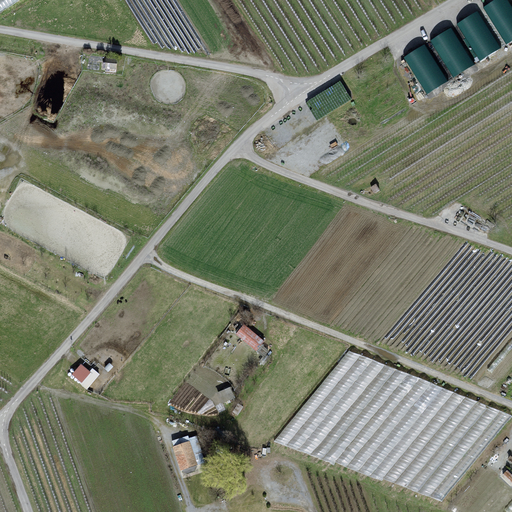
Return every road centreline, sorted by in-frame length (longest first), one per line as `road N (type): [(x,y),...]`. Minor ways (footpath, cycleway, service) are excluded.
road 1 (unclassified): [(295,96),(236,146),(0,419)]
road 2 (track): [(144,253),(191,279),(511,405)]
road 3 (unclassified): [(0,29),(251,71),(279,79),(295,96)]
road 4 (track): [(236,146),(370,206),(511,254)]
road 5 (unclassified): [(455,0),(295,96)]
